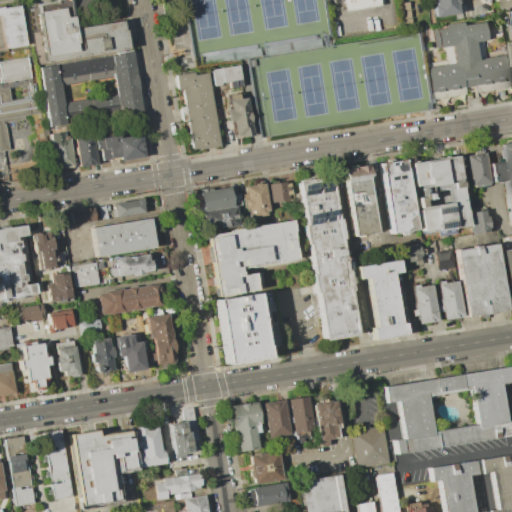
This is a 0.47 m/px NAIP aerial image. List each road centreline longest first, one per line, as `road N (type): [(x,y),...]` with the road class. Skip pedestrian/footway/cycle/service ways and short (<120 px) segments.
road 1 (tertiary): [(511,118),(0,201)]
road 2 (residential): [(205,387),(142,0)]
road 3 (tertiary): [(205,387),(511,336)]
road 4 (tertiary): [(0,420),(205,387)]
